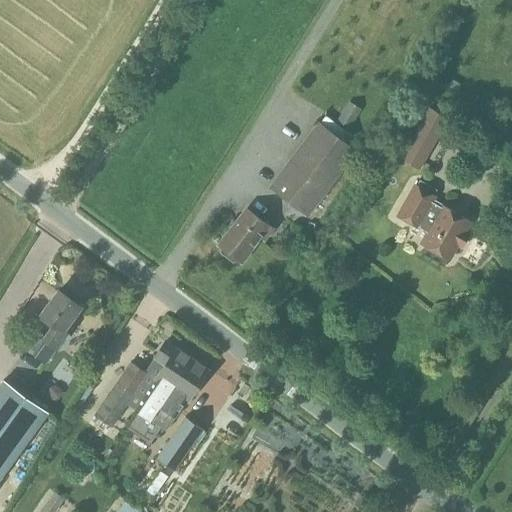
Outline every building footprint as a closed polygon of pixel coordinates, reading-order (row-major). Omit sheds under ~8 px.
[(349,128),(361,110),(349,102),(338,120),(349,128)] [(420,168),(448,120),(430,110),(402,158),(420,168)] [(309,213),(357,149),(321,122),(273,186),(309,213)] [(419,180),(416,186),(432,195),(436,190),(419,180)] [(449,260),(471,222),(433,201),(435,197),(415,186),(397,217),(427,234),(421,244),(449,260)] [(266,239),(273,230),(246,210),(219,245),(221,247),(220,251),(234,262),(238,260),(242,263),(262,236),(266,239)] [(37,331),(24,349),(46,365),(53,355),(62,343),(57,340),(80,308),(58,292),(35,323),(48,332),(45,337),(37,331)] [(168,362),(135,410),(139,413),(151,421),(193,359),(166,342),(158,355),(168,362)] [(126,404),(135,410),(168,362),(158,355),(146,371),(148,372),(126,404)] [(193,359),(151,421),(159,427),(164,430),(186,398),(189,400),(209,370),(206,368),(206,364),(200,360),(196,362),(193,359)] [(126,404),(148,372),(146,371),(131,361),(94,414),(111,425),(126,404)] [(0,477),(46,412),(1,379),(0,381),(0,477)] [(151,421),(139,413),(128,427),(149,442),(159,427),(151,421)] [(185,417),(156,458),(175,471),(204,430),(185,417)] [(54,511),(63,500),(54,493),(40,511),(54,511)]
